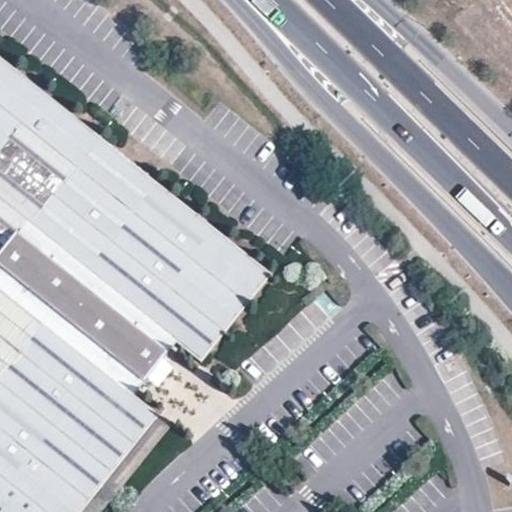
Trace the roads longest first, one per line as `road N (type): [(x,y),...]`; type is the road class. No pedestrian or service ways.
road 1 (primary): [(231,0),(511,289)]
road 2 (primary): [(274,0),(511,233)]
road 3 (primary): [(511,178),(328,0)]
road 4 (primary): [(511,126),(377,0)]
